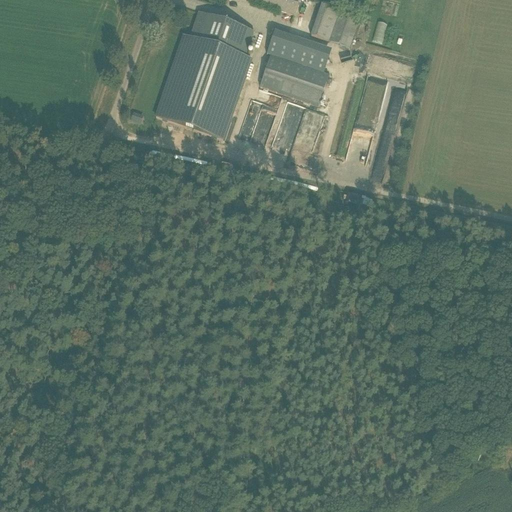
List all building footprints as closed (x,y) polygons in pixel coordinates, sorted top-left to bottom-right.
[(236,0),(238,1),(238,0),(242,0),(294,18),(300,0),(236,0)] [(328,44),(328,43),(349,49),(359,19),(339,12),(322,6),(311,38),(328,44)] [(185,38),(157,120),(222,143),(250,61),(244,59),(253,34),(198,15),(190,40),(185,38)] [(382,45),(387,25),(377,23),(372,43),(382,45)] [(270,58),(260,89),(318,109),(329,78),(270,58)] [(303,110),(289,164),(307,168),(321,115),(303,110)] [(139,126),(142,117),(133,114),(130,123),(139,126)]
